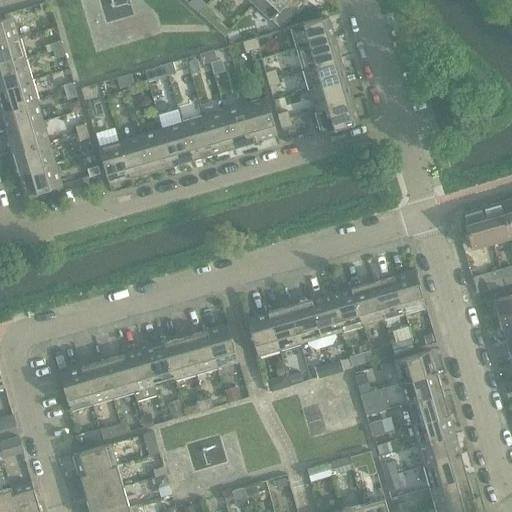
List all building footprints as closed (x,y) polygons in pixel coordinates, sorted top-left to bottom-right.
[(256,0),(254,4),(279,26),(301,2),(298,0),(256,0)] [(50,2),(40,4),(42,12),(52,9),(50,2)] [(292,26),(298,48),(335,37),(328,16),(292,26)] [(0,20),(0,43),(19,38),(13,17),(0,20)] [(220,22),(215,28),(223,35),(229,29),(220,22)] [(335,37),(298,48),(304,69),(341,58),(335,37)] [(19,38),(0,43),(0,66),(25,59),(19,38)] [(257,38),(250,40),(253,50),(260,48),(257,38)] [(250,40),(242,42),(245,52),(253,50),(250,40)] [(51,44),(53,51),(63,48),(61,41),(51,44)] [(63,48),(53,51),(55,58),(65,55),(63,48)] [(214,50),(207,52),(210,62),(217,60),(214,50)] [(210,62),(207,52),(200,54),(203,64),(210,62)] [(341,58),(304,69),(310,90),(347,79),(341,58)] [(25,59),(0,66),(0,88),(31,80),(25,59)] [(198,59),(189,62),(192,74),(201,71),(198,59)] [(173,62),(166,64),(169,74),(176,72),(173,62)] [(169,74),(166,64),(160,66),(163,76),(169,74)] [(266,73),(268,80),(278,77),(276,70),(266,73)] [(131,74),(124,76),(127,86),(134,84),(131,74)] [(127,86),(124,76),(117,78),(120,88),(127,86)] [(278,77),(268,80),(270,86),(280,84),(278,77)] [(347,79),(310,90),(316,110),(353,100),(347,79)] [(31,80),(0,88),(0,109),(0,111),(37,101),(31,80)] [(64,85),(66,92),(75,89),(73,83),(64,85)] [(89,87),(82,89),(84,99),(92,97),(89,87)] [(75,89),(66,92),(68,99),(78,96),(75,89)] [(267,98),(245,105),(256,141),(277,135),(267,98)] [(353,100),(316,110),(322,132),(359,122),(353,100)] [(37,101),(0,111),(7,132),(43,121),(37,101)] [(245,105),(224,111),(235,147),(256,141),(245,105)] [(224,111),(203,117),(214,153),(235,147),(224,111)] [(278,114),(280,121),(290,118),(288,111),(278,114)] [(203,117),(183,123),(193,160),(214,153),(203,117)] [(290,118),(280,121),(282,128),(292,125),(290,118)] [(43,121),(7,132),(13,153),(49,142),(43,121)] [(183,123),(162,129),(173,166),(193,160),(183,123)] [(76,127),(78,134),(88,131),(86,124),(76,127)] [(162,129),(141,135),(152,172),(173,166),(162,129)] [(88,131),(78,134),(80,141),(90,138),(88,131)] [(141,135),(120,141),(131,178),(152,172),(141,135)] [(131,178),(120,141),(99,147),(109,184),(131,178)] [(49,142),(13,153),(19,173),(55,163),(49,142)] [(55,163),(19,173),(25,195),(62,185),(55,163)] [(88,169),(90,176),(100,174),(98,166),(88,169)] [(511,199),(502,202),(511,236),(511,199)] [(511,236),(502,202),(482,208),(493,242),(511,236)] [(493,242),(482,208),(462,214),(472,248),(493,242)] [(511,266),(501,270),(503,278),(511,275),(511,266)] [(415,270),(394,276),(404,313),(426,306),(415,270)] [(503,278),(501,270),(488,273),(491,282),(503,278)] [(394,276),(373,282),(383,319),(404,313),(394,276)] [(373,282),(352,288),(363,325),(383,319),(373,282)] [(352,288),(331,294),(342,331),(363,325),(352,288)] [(331,294),(311,300),(324,347),(332,344),(337,337),(336,333),(342,331),(331,294)] [(511,294),(495,300),(501,320),(511,316),(511,294)] [(311,300),(290,306),(301,343),(307,341),(308,345),(316,349),(324,347),(311,300)] [(290,306),(269,312),(280,349),(301,343),(290,306)] [(280,349),(269,312),(247,319),(258,355),(280,349)] [(511,316),(501,320),(507,340),(511,338),(511,316)] [(228,324),(206,331),(217,367),(239,361),(228,324)] [(206,331),(185,337),(196,373),(217,367),(206,331)] [(432,334),(424,336),(427,344),(434,342),(432,334)] [(185,337),(165,343),(175,380),(196,373),(185,337)] [(391,345),(394,355),(415,349),(412,339),(391,345)] [(165,343),(144,349),(155,386),(175,380),(165,343)] [(384,347),(372,350),(375,360),(387,357),(384,347)] [(144,349),(123,355),(134,392),(137,401),(157,395),(154,386),(155,386),(144,349)] [(394,361),(400,383),(437,372),(431,350),(394,361)] [(370,351),(349,357),(352,367),(353,367),(373,361),(370,351)] [(123,355),(102,361),(113,398),(134,392),(123,355)] [(341,360),(329,363),(332,373),(344,370),(341,360)] [(102,361),(82,367),(92,404),(113,398),(102,361)] [(329,363),(316,367),(319,377),(332,373),(329,363)] [(92,404),(82,367),(60,373),(70,410),(92,404)] [(301,372),(289,375),(291,384),(303,380),(301,372)] [(437,372),(400,383),(406,404),(443,393),(437,372)] [(287,373),(277,376),(281,389),(291,386),(287,373)] [(356,376),(361,394),(371,391),(366,373),(356,376)] [(237,387),(225,391),(228,402),(240,398),(237,387)] [(361,394),(361,395),(367,415),(377,412),(371,391),(361,394)] [(443,393),(406,404),(412,424),(449,414),(443,393)] [(211,397),(204,399),(207,409),(214,407),(211,397)] [(207,409),(204,399),(197,401),(200,411),(207,409)] [(182,404),(169,407),(172,419),(185,415),(182,404)] [(150,413),(141,416),(145,428),(152,426),(154,425),(150,413)] [(449,414),(412,424),(418,445),(455,435),(449,414)] [(6,417),(8,427),(16,425),(13,415),(6,417)] [(381,419),(369,423),(373,436),(385,432),(381,419)] [(128,422),(121,424),(124,434),(131,432),(128,422)] [(124,434),(121,424),(114,426),(117,436),(124,434)] [(87,432),(75,435),(79,447),(90,444),(87,432)] [(153,432),(143,434),(145,442),(155,439),(153,432)] [(455,435),(418,445),(425,466),(461,455),(455,435)] [(19,437),(0,442),(0,447),(3,458),(23,452),(19,437)] [(390,441),(376,446),(377,449),(379,456),(393,451),(390,441)] [(74,455),(80,476),(117,466),(111,444),(74,455)] [(367,454),(351,458),(354,470),(370,465),(367,454)] [(461,455),(425,466),(431,487),(467,476),(461,455)] [(334,475),(353,470),(349,457),(331,463),(334,475)] [(393,461),(381,465),(385,477),(397,473),(393,461)] [(307,469),(311,481),(332,475),(328,463),(307,469)] [(117,466),(80,476),(86,497),(123,486),(117,466)] [(154,470),(156,477),(166,474),(164,467),(154,470)] [(156,477),(150,479),(154,491),(169,486),(166,474),(156,477)] [(397,474),(385,478),(389,490),(401,486),(397,474)] [(467,476),(431,487),(437,507),(473,497),(467,476)] [(285,478),(276,480),(278,488),(287,485),(285,478)] [(40,511),(32,482),(10,488),(17,511),(40,511)] [(123,486),(86,497),(90,511),(112,511),(129,507),(123,486)] [(256,486),(245,489),(249,500),(259,497),(256,486)] [(17,511),(10,488),(0,491),(0,511),(17,511)] [(232,491),(224,493),(227,505),(235,502),(232,491)] [(477,511),(473,497),(437,507),(437,511),(477,511)] [(388,511),(385,498),(363,505),(364,511),(388,511)] [(408,511),(406,503),(394,507),(395,511),(408,511)]
